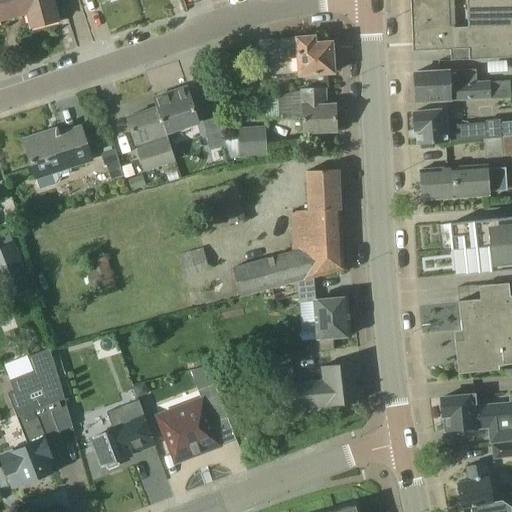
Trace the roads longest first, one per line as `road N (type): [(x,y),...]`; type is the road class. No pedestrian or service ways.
road 1 (tertiary): [(401,445),(368,0)]
road 2 (residential): [(0,100),(250,12),(363,0)]
road 3 (unclassified): [(200,511),(401,445)]
